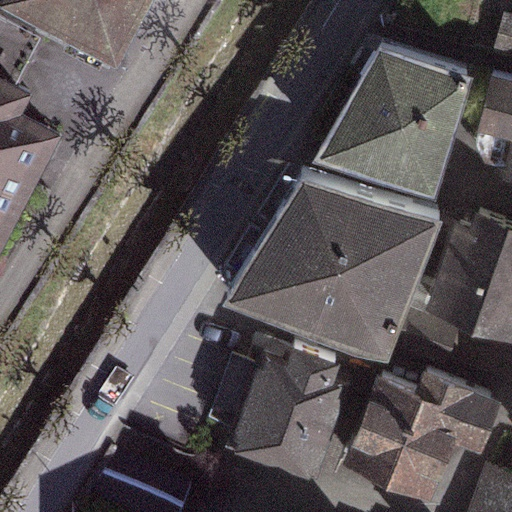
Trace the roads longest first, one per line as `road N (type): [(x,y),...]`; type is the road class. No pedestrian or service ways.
road 1 (residential): [(36,511),(355,0)]
road 2 (residential): [(0,312),(195,0)]
